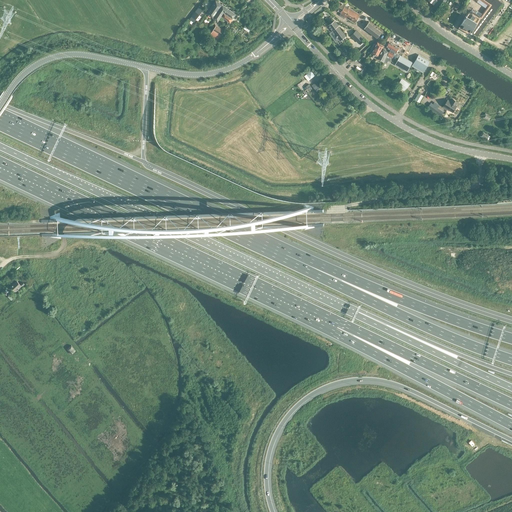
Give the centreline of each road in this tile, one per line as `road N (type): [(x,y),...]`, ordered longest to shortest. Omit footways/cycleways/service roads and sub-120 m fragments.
road 1 (motorway): [(0,145),(345,308)]
road 2 (motorway): [(0,167),(336,327)]
road 3 (motorway): [(272,511),(265,484),(272,444),(304,399),(336,383),(393,383),(511,440)]
road 4 (motorway): [(511,360),(254,243)]
road 5 (motorway): [(254,243),(0,120)]
road 6 (motorway): [(511,338),(254,243)]
road 7 (unclassified): [(245,60),(201,74),(58,55),(19,77),(0,105)]
road 8 (secondary): [(511,160),(446,146),(397,123),(293,27)]
road 9 (motorway): [(336,327),(511,424)]
road 10 (motorway): [(336,327),(511,403)]
road 11 (motorway): [(345,308),(511,387)]
road 12 (motorway): [(345,308),(511,373)]
road 13 (tertiary): [(511,75),(447,35),(411,0)]
